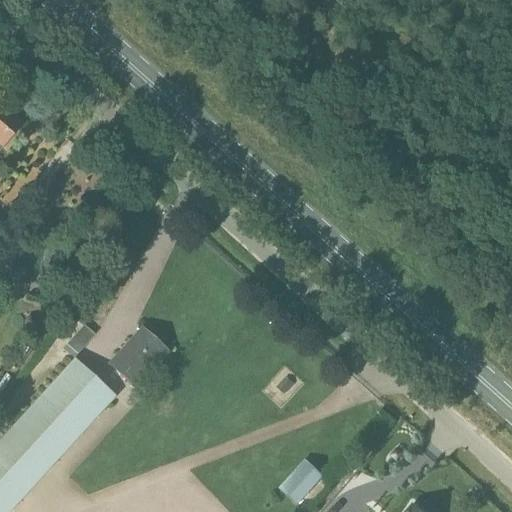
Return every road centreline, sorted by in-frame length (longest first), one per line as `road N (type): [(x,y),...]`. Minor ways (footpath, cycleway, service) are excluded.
road 1 (unclassified): [(511,477),(0,18)]
road 2 (primary): [(511,406),(56,0)]
